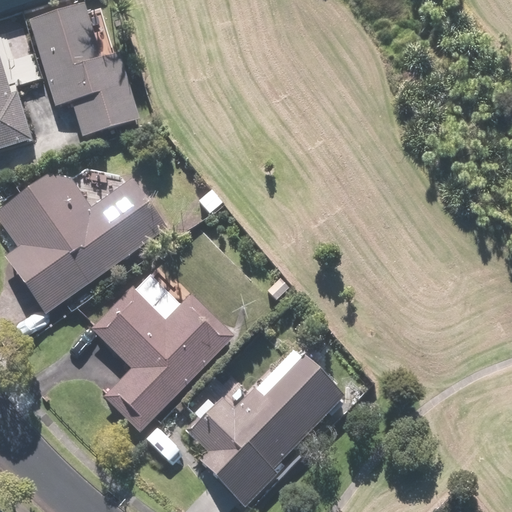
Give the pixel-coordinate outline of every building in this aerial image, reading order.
[(0,0),(0,17),(58,0),(0,0)] [(89,7),(35,24),(62,110),(77,105),(87,137),(142,120),(122,57),(106,62),(89,7)] [(13,96),(0,53),(0,151),(34,141),(19,94),(13,96)] [(63,169),(0,215),(26,251),(10,263),(50,317),(169,231),(134,184),(95,212),(63,169)] [(143,435),(239,337),(195,294),(168,321),(135,289),(94,331),(133,370),(105,398),(143,435)] [(277,470),(350,395),(311,356),(293,374),(283,364),(237,410),(228,401),(191,439),(206,454),(201,459),(250,508),(282,475),(277,470)]
